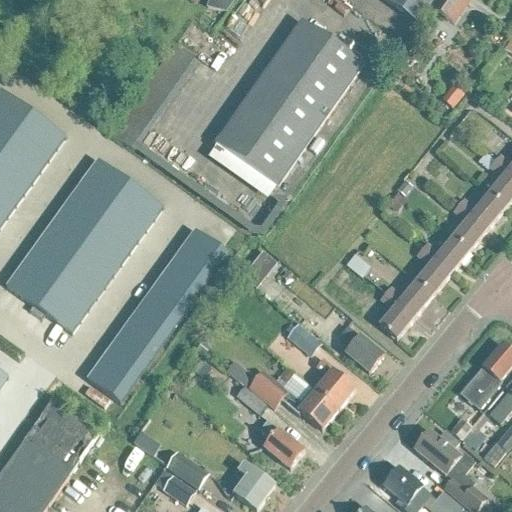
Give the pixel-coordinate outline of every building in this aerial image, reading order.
[(209,0),(207,12),(227,17),(238,2),(235,0),(209,0)] [(378,0),(417,28),(436,0),(378,0)] [(454,29),(474,0),(441,0),(432,14),(454,29)] [(277,191),(361,73),(300,30),(217,149),(277,191)] [(511,42),(503,55),(511,61),(511,42)] [(171,47),(117,141),(138,153),(193,60),(171,47)] [(464,100),(452,90),(441,105),(452,114),(464,100)] [(1,96),(0,97),(0,233),(65,143),(1,96)] [(465,120),(458,129),(464,134),(472,125),(465,120)] [(458,129),(450,138),(456,143),(464,134),(458,129)] [(511,150),(501,164),(511,173),(511,150)] [(438,153),(430,162),(436,167),(444,158),(438,153)] [(430,162),(423,171),(429,176),(436,167),(430,162)] [(511,173),(501,164),(487,181),(511,201),(511,173)] [(98,166),(7,293),(33,312),(30,316),(42,325),(45,321),(71,340),(163,213),(98,166)] [(511,201),(487,181),(473,197),(501,220),(511,206),(511,201)] [(473,197),(459,215),(486,238),(501,220),(473,197)] [(376,228),(368,238),(374,243),(382,233),(376,228)] [(196,237),(88,386),(120,409),(227,260),(196,237)] [(368,238),(360,247),(366,252),(374,243),(368,238)] [(425,255),(411,273),(438,296),(453,278),(425,255)] [(263,256),(252,269),(266,281),(276,267),(263,256)] [(348,262),(340,271),(347,276),(354,267),(348,262)] [(340,271),(333,280),(339,285),(347,276),(340,271)] [(411,273),(397,289),(425,312),(438,296),(411,273)] [(397,289),(383,306),(411,329),(425,312),(397,289)] [(383,306),(369,324),(397,347),(411,329),(383,306)] [(322,349),(298,330),(287,344),(311,363),(322,349)] [(359,344),(347,334),(343,339),(341,337),(338,340),(353,352),(346,360),(370,379),(384,362),(360,343),(359,344)] [(212,353),(203,346),(196,355),(205,362),(212,353)] [(483,374),(460,400),(479,417),(502,389),(500,387),(511,373),(511,358),(502,351),(483,374)] [(246,388),(254,378),(237,364),(229,374),(246,388)] [(212,374),(201,365),(193,375),(204,384),(212,374)] [(315,397),(339,416),(356,396),(335,379),(337,377),(323,365),(316,374),(327,383),(315,397)] [(249,394),(268,409),(275,415),(290,398),(263,376),(249,394)] [(268,409),(249,394),(245,392),(237,401),(260,420),(268,409)] [(322,437),(339,416),(315,397),(303,412),(292,403),(285,411),(299,422),(301,420),(322,437)] [(510,397),(490,420),(496,426),(501,430),(511,417),(511,397),(511,398),(510,397)] [(0,511),(48,511),(86,459),(100,439),(55,407),(0,483),(0,511)] [(461,445),(472,432),(461,424),(451,437),(461,445)] [(290,475),(305,457),(268,427),(260,437),(271,445),(264,454),(290,475)] [(511,431),(498,449),(507,457),(511,451),(511,431)] [(439,445),(430,437),(415,456),(446,481),(453,472),(464,481),(474,469),(463,460),(461,463),(453,456),(459,449),(445,438),(439,445)] [(210,480),(177,458),(166,474),(199,496),(210,480)] [(248,511),(261,511),(276,493),(245,470),(236,482),(244,488),(234,501),(248,511)] [(436,506),(431,502),(432,501),(399,474),(384,493),(398,505),(395,509),(398,511),(420,511),(422,510),(425,511),(461,511),(444,497),(436,506)] [(184,511),(187,511),(197,498),(174,482),(163,497),(184,511)] [(451,486),(444,495),(464,511),(482,511),(485,510),(489,505),(474,492),(468,499),(451,486)]
